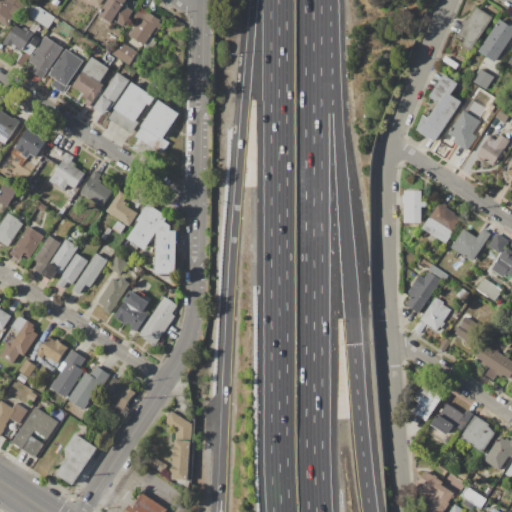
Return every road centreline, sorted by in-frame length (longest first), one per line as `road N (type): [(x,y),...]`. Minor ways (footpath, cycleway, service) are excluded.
road 1 (motorway): [(252,0),(219,511)]
road 2 (motorway): [(315,511),(311,0)]
road 3 (motorway): [(277,0),(280,511)]
road 4 (tertiary): [(198,197),(195,314),(183,349),(78,511)]
road 5 (motorway): [(353,344),(329,0)]
road 6 (residential): [(389,142),(383,261),(395,465)]
road 7 (residential): [(0,73),(198,197)]
road 8 (residential): [(0,272),(164,383)]
road 9 (tertiary): [(198,197),(203,0)]
road 10 (motorway): [(368,511),(353,344)]
road 11 (residential): [(445,0),(389,142)]
road 12 (residential): [(387,336),(511,417)]
road 13 (residential): [(389,142),(511,222)]
